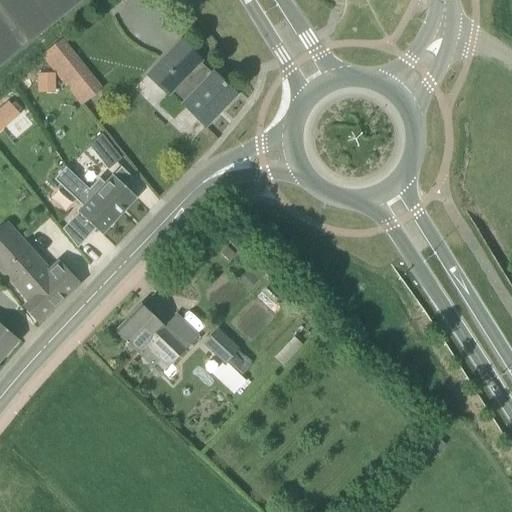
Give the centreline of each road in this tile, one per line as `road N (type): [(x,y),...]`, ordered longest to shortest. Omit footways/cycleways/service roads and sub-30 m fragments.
road 1 (tertiary): [(0,398),(177,207)]
road 2 (secondary): [(371,197),(511,416)]
road 3 (secondary): [(511,361),(399,180)]
road 4 (tertiary): [(292,136),(205,172),(177,207)]
road 5 (tertiary): [(177,207),(226,179),(302,170)]
